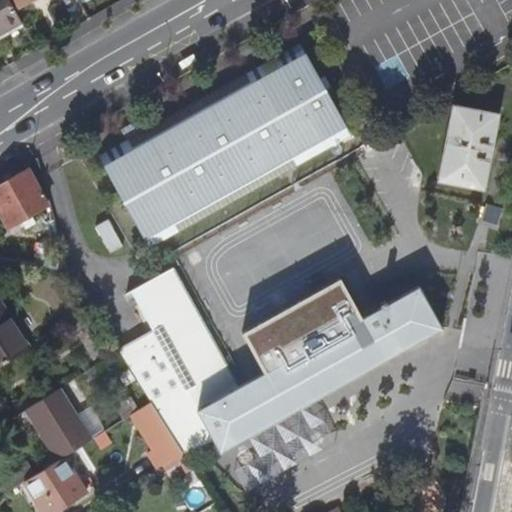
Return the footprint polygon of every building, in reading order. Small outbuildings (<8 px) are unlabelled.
[(0,0),(0,37),(19,26),(2,0),(0,0)] [(33,0),(13,0),(19,9),(33,0)] [(136,256),(336,143),(282,46),(125,134),(120,125),(104,134),(109,144),(82,159),(136,256)] [(482,191),(497,114),(452,106),(437,183),(482,191)] [(0,214),(8,229),(48,207),(29,172),(0,187),(0,214)] [(0,274),(0,279),(23,264),(0,259),(0,274)] [(221,450),(438,328),(415,288),(363,318),(342,281),(245,336),(264,374),(235,390),(168,271),(130,293),(151,331),(118,350),(121,354),(154,406),(185,457),(213,435),(221,450)] [(0,368),(29,350),(0,300),(0,368)] [(111,352),(93,321),(81,328),(90,343),(85,346),(94,362),(111,352)] [(90,343),(81,328),(76,331),(85,346),(90,343)] [(74,422),(57,394),(32,409),(27,413),(59,465),(66,460),(89,446),(74,422)] [(27,413),(32,409),(28,402),(15,410),(19,418),(27,413)] [(139,415),(132,403),(118,412),(125,424),(139,415)] [(185,457),(154,406),(139,415),(125,424),(122,426),(124,429),(130,426),(134,432),(141,427),(156,452),(149,457),(159,473),(165,469),(185,457)] [(103,438),(88,414),(74,422),(89,446),(103,438)] [(169,475),(189,463),(185,457),(165,469),(169,475)] [(61,511),(88,496),(66,460),(59,465),(36,479),(24,487),(36,506),(42,502),(48,511),(61,511)] [(24,487),(36,479),(30,469),(0,487),(0,490),(5,499),(24,487)]
